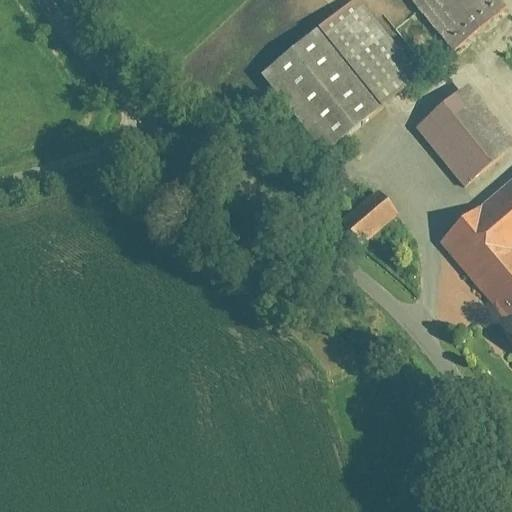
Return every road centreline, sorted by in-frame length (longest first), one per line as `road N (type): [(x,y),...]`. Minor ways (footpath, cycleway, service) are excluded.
road 1 (residential): [(511,484),(462,393),(436,364),(304,244),(147,126)]
road 2 (residential): [(147,126),(41,0)]
road 3 (unclassified): [(0,188),(92,157),(147,126)]
